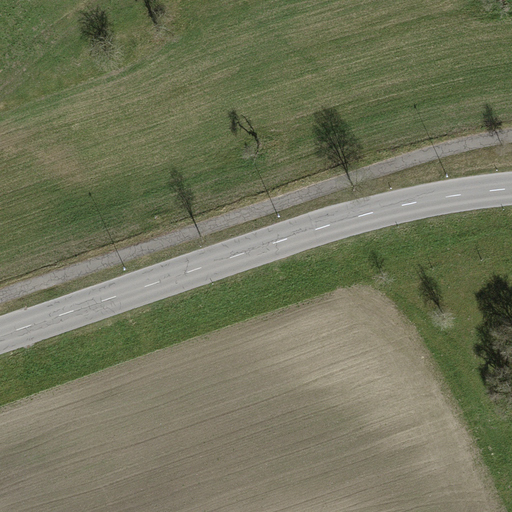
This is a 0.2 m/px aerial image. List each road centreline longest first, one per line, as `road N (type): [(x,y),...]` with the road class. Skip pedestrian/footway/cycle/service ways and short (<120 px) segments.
road 1 (track): [(511,136),(383,168),(0,296)]
road 2 (tertiary): [(511,189),(353,217),(0,337)]
